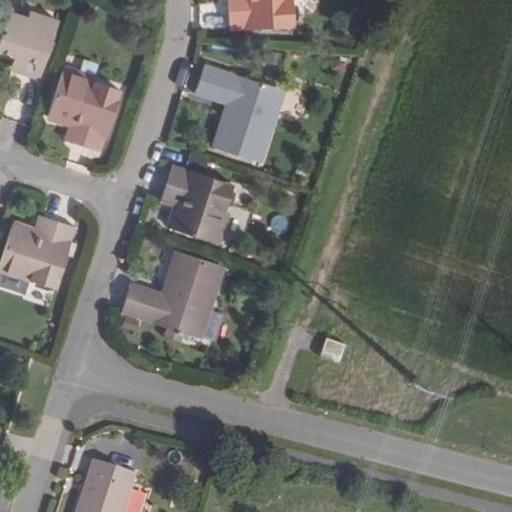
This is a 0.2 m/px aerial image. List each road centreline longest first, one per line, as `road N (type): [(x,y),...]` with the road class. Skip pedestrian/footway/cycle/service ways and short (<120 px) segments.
road 1 (residential): [(79,365),(511,482)]
road 2 (residential): [(183,0),(183,44),(127,224)]
road 3 (residential): [(79,365),(30,511)]
road 4 (residential): [(127,224),(79,365)]
road 5 (unclassified): [(5,181),(127,224)]
